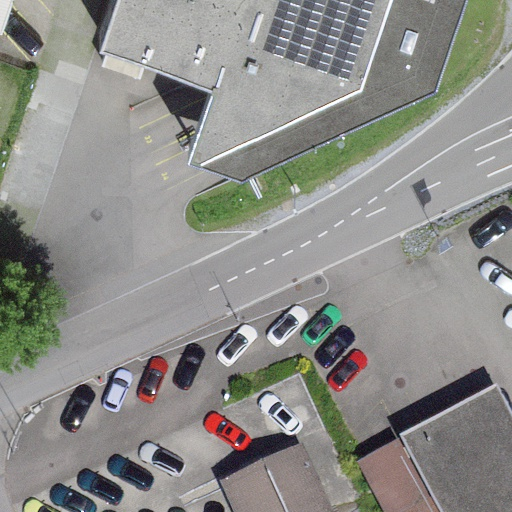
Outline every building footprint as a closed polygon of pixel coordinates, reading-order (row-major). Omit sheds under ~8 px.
[(0,0),(0,8),(7,11),(10,0),(0,0)] [(122,0),(111,32),(221,69),(198,150),(368,73),(391,0),(122,0)] [(54,222),(83,113),(32,100),(3,209),(54,222)] [(511,511),(511,460),(485,407),(400,449),(432,511),(511,511)] [(325,511),(301,460),(232,490),(242,511),(325,511)]
